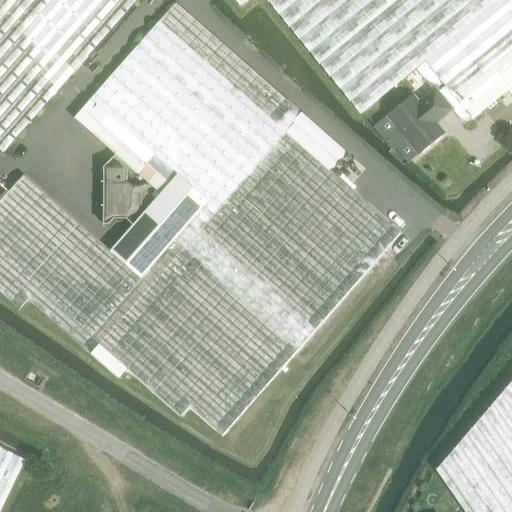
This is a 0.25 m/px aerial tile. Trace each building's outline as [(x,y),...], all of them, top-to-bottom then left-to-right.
[(0,0),(0,151),(2,154),(80,66),(137,0),(0,0)] [(234,0),(240,6),(247,0),(266,0),(359,115),(424,61),(498,0),(234,0)] [(511,0),(498,0),(424,61),(455,98),(471,118),(508,89),(510,92),(511,93),(511,0)] [(22,176),(0,201),(0,293),(19,310),(26,301),(117,380),(125,370),(179,418),(187,408),(219,435),(291,354),(293,353),(311,333),(395,240),(399,235),(399,234),(331,172),(346,155),(278,95),(175,4),(131,54),(91,99),(90,101),(108,117),(154,157),(177,177),(209,205),(142,280),(110,253),(22,176)] [(386,117),(373,128),(392,151),(395,148),(407,163),(417,155),(443,134),(435,124),(452,111),(435,90),(418,104),(413,97),(387,118),(386,117)] [(90,101),(73,119),(92,136),(137,176),(145,167),(154,157),(108,117),(90,101)] [(145,167),(137,176),(154,191),(151,195),(156,200),(167,188),(175,179),(177,177),(154,157),(145,167)] [(156,200),(110,253),(142,280),(209,205),(177,177),(175,179),(167,188),(156,200)] [(511,511),(511,380),(436,470),(446,485),(465,511),(511,511)] [(0,511),(0,510),(24,461),(0,448),(0,511)]
